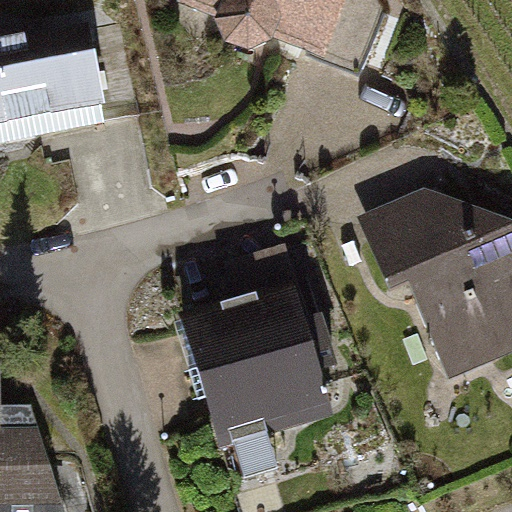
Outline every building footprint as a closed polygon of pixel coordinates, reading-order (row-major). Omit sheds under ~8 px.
[(330,0),(172,0),(308,55),(330,0)] [(91,21),(0,36),(0,120),(106,102),(91,21)] [(511,222),(428,189),(360,217),(393,296),(411,289),(449,379),(511,352),(511,222)] [(298,295),(199,321),(231,443),(330,417),(298,295)] [(4,359),(0,359),(0,511),(69,511),(35,403),(4,403),(4,359)]
